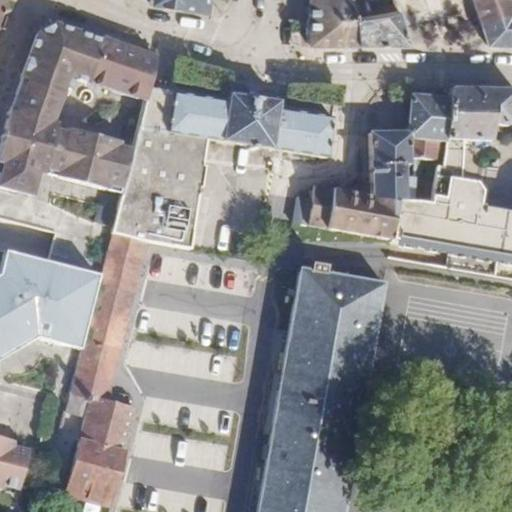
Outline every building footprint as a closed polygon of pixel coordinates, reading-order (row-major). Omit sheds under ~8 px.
[(148,0),(148,3),(204,11),(205,0),(148,0)] [(333,46),(358,45),(357,1),(360,0),(307,0),(307,45),(333,46)] [(360,0),(357,1),(358,45),(403,45),(406,42),(397,11),(385,13),(369,16),(364,0),(360,0)] [(470,0),(485,46),(511,46),(511,2),(511,0),(470,0)] [(156,56),(102,37),(101,40),(54,23),(36,31),(19,78),(27,82),(15,114),(8,113),(0,139),(0,163),(1,163),(0,167),(0,187),(32,196),(39,168),(57,172),(56,177),(105,190),(106,185),(121,189),(130,150),(116,146),(118,141),(68,130),(67,134),(49,130),(51,124),(64,88),(69,90),(73,79),(88,84),(142,101),(145,101),(148,89),(149,89),(156,56)] [(27,82),(19,78),(8,113),(15,114),(27,82)] [(206,139),(326,159),(332,119),(277,110),(277,103),(278,103),(228,95),(228,96),(227,102),(217,101),(203,98),(149,89),(148,89),(145,101),(142,101),(130,150),(121,189),(116,210),(112,228),(110,234),(144,243),(188,251),(198,189),(201,189),(205,167),(202,166),(206,139)] [(435,162),(439,142),(445,143),(445,141),(463,142),(490,143),(491,126),(506,127),(510,124),(511,108),(511,91),(449,90),(448,100),(410,98),(406,134),(371,134),(370,195),(314,185),(311,200),(296,197),(291,224),(306,227),(390,241),(396,202),(409,203),(413,180),(403,181),(403,167),(412,167),(411,160),(435,162)] [(511,211),(479,206),(481,193),(475,184),(460,182),(463,142),(445,141),(445,143),(439,142),(435,162),(411,160),(412,167),(403,167),(403,181),(413,180),(409,203),(396,202),(390,241),(454,252),(451,270),(511,280),(511,211)] [(112,228),(116,210),(97,206),(92,224),(112,228)] [(144,243),(110,234),(65,413),(85,419),(64,496),(108,507),(111,498),(133,410),(104,403),(144,243)] [(85,287),(0,266),(0,363),(26,350),(65,361),(85,287)] [(299,271),(257,511),(342,511),(381,285),(321,275),(322,268),(309,266),(308,272),(299,271)] [(0,500),(4,500),(8,492),(16,456),(11,446),(5,445),(6,440),(0,438),(0,500)]
